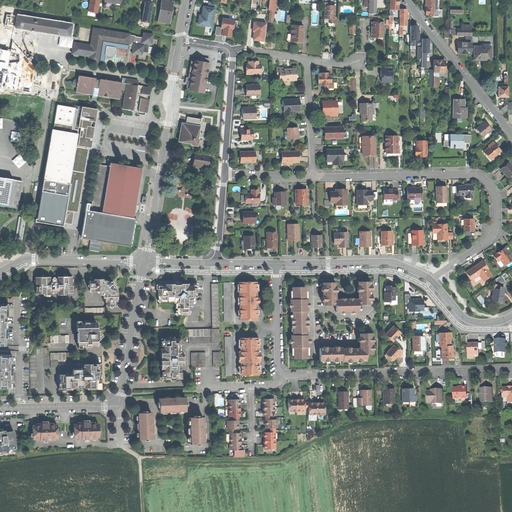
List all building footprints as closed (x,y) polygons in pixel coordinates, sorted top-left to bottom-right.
[(90,0),(88,11),(98,13),(100,0),(90,0)] [(391,11),(395,11),(395,10),(398,10),(397,0),(388,0),(389,11),(391,11)] [(429,14),(434,15),(434,9),(434,3),(434,0),(425,0),(426,14),(429,14)] [(159,19),(170,21),(171,14),(170,14),(170,12),(171,10),(172,10),(173,3),(162,1),(159,19)] [(276,10),(277,1),(269,1),(268,9),(276,10)] [(142,21),(150,23),(153,3),(146,2),(142,21)] [(330,6),(325,6),(324,18),(329,18),(334,18),(334,17),(335,6),(332,6),(330,6)] [(198,25),(212,27),(214,9),(203,7),(203,11),(202,16),(201,15),(200,19),(199,19),(198,25)] [(58,22),(16,16),(15,27),(24,29),(56,34),(58,22)] [(216,27),(215,35),(219,35),(222,36),(223,34),(226,34),(225,36),(231,37),(232,30),(232,26),(233,26),(234,21),(222,19),(221,28),(216,27)] [(71,24),(58,22),(56,34),(69,36),(71,24)] [(267,23),(254,22),(253,28),(255,28),(253,40),(257,40),(259,40),(260,38),(265,39),(267,23)] [(374,22),(371,22),(371,26),(372,26),(372,30),(371,30),(371,36),(373,36),(378,36),(378,35),(383,35),(383,30),(385,30),(385,26),(384,26),(384,22),(379,22),(374,22)] [(296,42),(302,42),(303,26),(292,25),(291,41),(296,42)] [(414,26),(410,26),(410,40),(415,40),(418,40),(418,32),(418,26),(414,26)] [(22,41),(24,29),(15,27),(11,53),(20,55),(22,41)] [(87,56),(87,62),(98,64),(100,49),(101,41),(127,45),(127,44),(129,34),(92,28),(89,45),(87,56)] [(134,35),(129,34),(127,44),(132,45),(131,53),(141,55),(141,52),(147,53),(148,44),(151,44),(153,34),(142,33),(142,38),(134,37),(134,35)] [(78,54),(87,56),(89,45),(72,42),(71,53),(74,54),(74,56),(77,56),(78,54)] [(464,54),(470,54),(470,43),(468,43),(458,43),(458,54),(464,54)] [(482,60),(491,60),(491,46),(474,46),(474,60),(482,60)] [(19,62),(20,55),(11,53),(9,60),(19,62)] [(199,62),(190,61),(188,75),(185,90),(202,93),(205,79),(203,79),(203,78),(204,78),(205,74),(206,74),(208,63),(199,62)] [(252,61),(249,61),(249,64),(247,64),(244,64),(244,73),(259,73),(259,72),(260,72),(260,71),(262,70),(262,67),(260,65),(259,65),(259,63),(257,63),(257,61),(252,61)] [(438,61),(433,61),(433,70),(433,72),(438,72),(439,72),(443,72),(444,72),(444,61),(438,61)] [(283,67),(275,67),(275,77),(278,76),(278,80),(284,79),(284,80),(295,80),(295,73),(296,73),(296,67),(288,68),(288,69),(286,69),(286,67),(283,67)] [(381,81),(386,82),(388,82),(392,83),(393,71),(388,71),(388,67),(380,67),(380,72),(380,75),(381,75),(381,77),(381,81)] [(327,72),(317,72),(317,79),(318,85),(327,85),(327,88),(333,88),(333,82),(330,82),(330,75),(329,75),(327,74),(327,72)] [(75,87),(76,88),(76,91),(92,94),(92,95),(91,99),(96,99),(97,96),(97,95),(119,98),(120,90),(124,90),(126,84),(126,83),(125,83),(117,82),(118,80),(115,80),(115,81),(107,80),(107,79),(103,78),(103,79),(100,79),(99,80),(95,79),(95,78),(78,75),(77,79),(75,79),(73,80),(72,82),(72,84),(73,85),(75,87)] [(137,85),(126,84),(124,90),(122,109),(130,111),(131,108),(135,109),(135,111),(147,113),(149,100),(145,99),(146,95),(148,96),(149,88),(141,86),(141,89),(136,88),(137,85)] [(259,84),(245,85),(246,90),(246,95),(250,95),(260,95),(259,84)] [(503,97),(508,97),(508,87),(504,87),(498,87),(498,97),(503,97)] [(298,99),(284,99),(285,105),(283,105),(283,111),(284,111),(284,115),(290,115),(289,110),(292,110),(299,110),(299,104),(298,99)] [(459,99),(453,99),(453,116),(460,116),(460,118),(466,118),(466,110),(464,110),(464,99),(459,99)] [(336,101),(322,102),(322,107),(323,114),(329,114),(337,114),(337,110),(336,102),(336,101)] [(363,102),(359,102),(359,109),(361,109),(361,113),(361,120),(370,120),(370,113),(373,113),(373,108),(371,108),(371,103),(366,103),(366,102),(363,102)] [(75,108),(57,105),(54,123),(55,123),(54,130),(53,130),(51,130),(36,221),(62,225),(62,223),(71,224),(74,210),(78,211),(84,173),(80,172),(84,148),(84,147),(86,135),(85,135),(87,121),(89,121),(91,111),(77,108),(77,110),(74,109),(75,108)] [(77,106),(77,108),(91,111),(89,121),(87,121),(85,135),(86,135),(84,147),(90,148),(97,109),(77,106)] [(241,112),(241,118),(257,118),(257,113),(254,113),(254,107),(241,107),(241,112)] [(199,119),(186,117),(185,125),(182,128),(180,127),(178,141),(190,143),(190,145),(197,146),(198,137),(202,138),(204,123),(202,122),(202,119),(202,118),(201,117),(200,118),(199,118),(199,119)] [(477,127),(483,135),(491,129),(488,124),(485,121),(477,127)] [(298,127),(287,128),(287,131),(287,135),(290,135),(290,139),(298,139),(298,133),(298,127)] [(325,135),(325,139),(340,138),(340,133),(341,133),(341,127),(327,127),(327,132),(325,132),(325,135)] [(252,130),(240,129),(240,134),(240,139),(252,140),(252,130)] [(471,135),(450,135),(450,141),(443,141),(443,146),(452,147),(452,144),(455,144),(455,147),(458,147),(458,144),(463,144),(463,143),(470,143),(471,135)] [(374,136),(363,136),(363,148),(363,155),(368,154),(375,154),(374,136)] [(385,136),(386,152),(390,152),(395,152),(394,146),(398,146),(397,136),(385,136)] [(426,141),(416,141),(416,148),(417,150),(415,150),(415,156),(417,156),(417,157),(421,157),(425,156),(425,151),(427,151),(426,141)] [(485,149),(491,157),(500,150),(497,146),(494,143),(490,147),(489,146),(485,149)] [(342,149),(326,149),(326,161),(333,161),(337,161),(337,164),(343,164),(343,161),(342,155),(342,149)] [(255,151),(239,151),(239,157),(240,157),(244,160),(244,162),(245,162),(245,163),(247,163),(250,163),(250,162),(255,162),(255,151)] [(296,152),(282,152),(282,162),(292,162),(297,162),(297,157),(296,152)] [(201,154),(194,153),(193,159),(192,164),(197,165),(197,167),(207,168),(209,156),(202,155),(202,156),(201,156),(201,154)] [(13,159),(18,168),(24,164),(19,155),(13,159)] [(505,173),(507,176),(511,172),(511,166),(509,162),(501,168),(504,172),(503,172),(504,173),(505,174),(505,173)] [(141,168),(110,163),(110,166),(98,164),(91,204),(90,211),(133,218),(134,212),(141,168)] [(0,206),(17,209),(22,182),(0,178),(0,206)] [(464,186),(457,186),(458,195),(465,195),(465,196),(472,196),(472,185),(464,186)] [(440,186),(436,187),(436,202),(446,202),(446,186),(440,186)] [(413,188),(407,188),(407,199),(414,199),(419,199),(421,199),(421,187),(413,188)] [(300,189),(295,189),(295,205),(307,204),(307,189),(300,189)] [(389,189),(383,189),(384,199),(393,199),(393,200),(397,200),(397,190),(393,190),(393,189),(390,189),(389,189)] [(251,194),(245,194),(245,198),(245,203),(259,202),(259,194),(258,194),(258,190),(253,190),(253,194),(251,194)] [(335,192),(330,192),(330,202),(336,202),(336,205),(347,204),(346,190),(341,190),(338,191),(335,191),(335,192)] [(364,190),(357,190),(357,204),(367,204),(367,200),(372,200),(372,199),(372,192),(372,191),(367,191),(367,190),(364,190)] [(275,205),(285,205),(285,192),(280,192),(274,192),(275,198),(273,198),(273,205),(275,205)] [(136,212),(134,212),(133,218),(90,211),(91,204),(88,203),(87,210),(85,210),(80,237),(130,246),(136,212)] [(243,218),(243,223),(253,223),(253,217),(255,217),(255,212),(243,212),(243,218)] [(25,218),(19,217),(13,252),(20,253),(25,218)] [(474,218),(464,218),(464,231),(469,231),(474,231),(474,224),(474,218)] [(293,241),(299,240),(298,224),(287,224),(288,241),(293,241)] [(447,224),(432,225),(432,230),(438,230),(438,232),(437,232),(437,240),(447,239),(447,224)] [(447,241),(447,239),(437,240),(437,232),(438,232),(438,230),(432,230),(432,241),(439,241),(447,241)] [(359,232),(360,247),(365,246),(371,246),(370,231),(359,232)] [(416,244),(423,244),(422,231),(411,231),(411,245),(416,244)] [(271,248),(276,248),(276,232),(267,232),(267,248),(271,248)] [(381,232),(381,245),(386,245),(392,245),(392,232),(381,232)] [(339,233),(334,233),(334,244),(339,244),(339,247),(345,247),(348,247),(347,233),(339,233)] [(247,248),(250,248),(250,247),(253,247),(253,236),(243,236),(243,241),(244,241),(244,248),(247,248)] [(317,247),(321,246),(321,236),(311,236),(311,247),(314,247),(317,247)] [(491,252),(497,261),(500,258),(504,264),(511,258),(511,257),(505,247),(499,251),(497,248),(494,250),(491,252)] [(473,266),(466,271),(471,279),(479,274),(483,280),(490,274),(486,268),(487,268),(482,260),(477,264),(475,266),(473,267),(473,266)] [(49,277),(35,277),(35,294),(50,294),(50,292),(58,292),(58,293),(72,293),(71,276),(57,277),(57,279),(53,279),(49,279),(49,277)] [(115,289),(111,285),(110,287),(107,285),(109,283),(106,280),(102,280),(93,280),(88,280),(88,285),(90,285),(90,290),(93,290),(93,291),(100,291),(101,292),(100,292),(100,294),(101,295),(104,295),(105,294),(105,295),(105,296),(105,302),(105,305),(111,305),(111,307),(115,307),(115,301),(115,293),(115,289)] [(358,281),(358,298),(358,303),(371,303),(370,281),(363,281),(358,281)] [(238,282),(238,320),(256,319),(256,302),(254,302),(254,300),(254,299),(256,299),(255,282),(238,282)] [(328,282),(322,282),(323,305),(335,304),(335,299),(335,282),(328,282)] [(170,285),(157,286),(157,296),(159,296),(159,298),(162,300),(177,299),(177,313),(189,313),(189,305),(192,305),(192,301),(194,301),(194,297),(193,297),(193,293),(196,293),(196,285),(183,285),(170,285)] [(383,291),(383,301),(389,301),(389,299),(394,299),(394,294),(396,294),(396,286),(392,286),(390,286),(390,285),(385,285),(385,291),(383,291)] [(304,287),(291,287),(291,291),(289,291),(289,295),(291,295),(291,299),(289,299),(290,303),(287,303),(287,305),(287,308),(290,308),(290,311),(292,311),(292,323),(305,323),(305,311),(307,311),(307,298),(305,299),(304,287)] [(494,289),(493,288),(491,299),(502,301),(502,296),(503,290),(494,289)] [(346,299),(335,299),(335,304),(335,311),(358,311),(358,303),(358,298),(346,299)] [(415,299),(408,299),(408,301),(408,309),(418,309),(418,307),(422,307),(422,299),(415,299)] [(95,322),(77,322),(77,331),(80,331),(80,335),(79,335),(79,346),(92,346),(92,344),(96,344),(96,340),(96,330),(96,328),(96,324),(95,324),(95,322)] [(305,335),(305,323),(292,323),(292,335),(290,335),(290,339),(288,339),(288,341),(288,343),(290,343),(290,347),(293,347),(293,351),(291,351),(291,355),(293,355),(293,359),(306,359),(306,347),(308,347),(308,335),(305,335)] [(389,335),(393,339),(400,332),(392,325),(386,332),(389,335)] [(359,348),(360,360),(366,360),(366,353),(368,353),(372,353),(371,332),(359,333),(359,348)] [(441,345),(450,345),(450,337),(451,337),(451,332),(446,332),(438,332),(439,345),(441,345)] [(412,335),(412,350),(416,350),(423,350),(422,335),(412,335)] [(239,338),(240,376),(257,375),(257,359),(255,359),(255,356),(255,355),(257,355),(257,338),(239,338)] [(499,339),(494,339),(494,352),(495,352),(504,352),(505,352),(505,338),(499,339)] [(173,339),(162,339),(162,345),(164,345),(164,349),(162,349),(162,357),(164,357),(164,361),(162,361),(162,369),(164,369),(164,373),(163,373),(163,379),(174,379),(174,377),(181,377),(181,372),(180,372),(180,366),(181,366),(181,362),(183,362),(183,356),(180,356),(180,352),(179,352),(179,345),(180,345),(180,340),(173,341),(173,339)] [(472,343),(467,343),(467,353),(472,353),(478,353),(478,348),(478,343),(472,343)] [(394,359),(401,352),(393,345),(386,352),(387,352),(391,356),(394,359)] [(452,345),(450,345),(441,345),(441,358),(446,358),(453,358),(453,353),(452,353),(452,345)] [(330,360),(342,360),(341,348),(341,347),(319,348),(319,360),(330,360)] [(350,361),(360,360),(359,348),(341,348),(342,360),(342,361),(350,361)] [(12,356),(0,355),(0,388),(10,388),(10,376),(10,370),(9,370),(9,364),(11,364),(11,360),(12,360),(12,356)] [(99,364),(83,364),(83,369),(80,369),(80,371),(74,371),(74,374),(72,374),(60,375),(60,388),(71,388),(71,386),(74,386),(74,388),(84,388),(84,386),(87,386),(87,388),(99,388),(99,376),(99,364)] [(453,388),(453,399),(466,399),(466,394),(466,386),(461,386),(461,388),(457,388),(453,388)] [(502,387),(502,397),(507,397),(507,401),(511,401),(511,387),(511,388),(509,388),(508,388),(508,387),(502,387)] [(404,388),(404,402),(416,402),(416,396),(413,396),(413,388),(407,388),(404,388)] [(480,388),(481,402),(492,402),(492,388),(485,388),(480,388)] [(386,389),(382,389),(383,403),(393,403),(392,394),(393,394),(393,389),(386,389)] [(431,392),(426,392),(427,403),(431,403),(431,404),(437,404),(437,402),(442,402),(442,390),(435,390),(435,391),(431,392)] [(356,398),(356,405),(371,405),(370,391),(359,391),(359,398),(356,398)] [(341,392),(337,392),(337,406),(347,406),(347,392),(341,392)] [(159,407),(159,412),(162,412),(166,412),(179,411),(183,411),(185,411),(185,406),(185,401),(185,397),(177,397),(177,398),(174,399),(174,397),(159,398),(159,402),(159,407)] [(263,403),(263,407),(274,407),(274,398),(263,398),(263,403)] [(228,408),(239,408),(239,404),(239,399),(228,399),(228,408)] [(287,399),(288,411),(296,411),(296,399),(291,399),(287,399)] [(300,399),(296,399),(296,411),(304,411),(304,399),(300,399)] [(311,402),(308,402),(308,414),(309,414),(315,414),(317,414),(316,402),(311,402)] [(320,402),(316,402),(317,414),(325,414),(324,402),(320,402)] [(263,416),(274,416),(274,407),(263,407),(263,411),(263,416)] [(239,412),(239,408),(228,408),(229,417),(239,416),(239,412)] [(142,413),(137,413),(138,416),(138,420),(138,424),(139,424),(140,428),(138,428),(138,433),(138,437),(138,439),(144,439),(148,439),(152,439),(151,413),(147,413),(142,413)] [(194,417),(189,418),(189,420),(189,424),(190,428),(190,434),(190,437),(190,441),(190,444),(195,444),(200,443),(204,443),(203,417),(199,417),(194,417)] [(265,429),(276,428),(276,419),(265,420),(265,424),(265,429)] [(227,429),(238,429),(238,425),(238,420),(227,420),(227,429)] [(73,424),(73,437),(80,437),(80,439),(91,439),(91,437),(98,437),(98,433),(100,431),(100,429),(98,426),(97,423),(90,424),(90,422),(85,422),(80,422),(80,424),(73,424)] [(31,425),(32,439),(39,439),(39,441),(50,440),(49,438),(56,438),(56,425),(49,425),(49,423),(43,423),(39,423),(39,425),(31,425)] [(0,450),(12,449),(12,448),(15,447),(13,431),(3,433),(2,431),(0,431),(0,450)] [(264,437),(264,441),(275,441),(275,432),(264,432),(264,437)] [(240,433),(229,433),(229,442),(240,442),(240,437),(240,433)] [(275,449),(275,441),(264,441),(264,445),(264,449),(275,449)] [(240,446),(240,442),(229,442),(229,450),(240,450),(240,446)]
